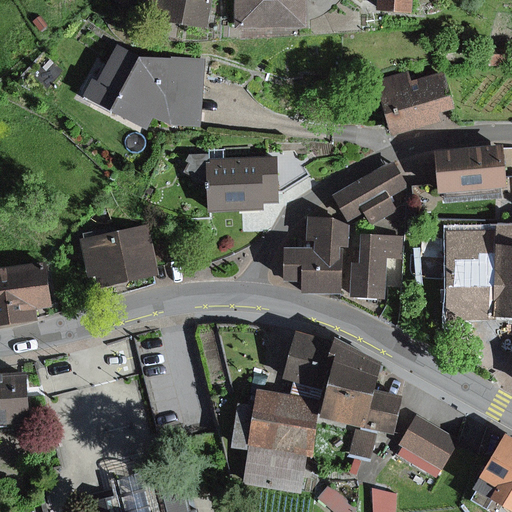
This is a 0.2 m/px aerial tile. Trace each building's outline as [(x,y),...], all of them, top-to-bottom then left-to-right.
[(147,0),(146,10),(166,13),(165,23),(207,29),(211,0),(147,0)] [(304,0),(236,0),(237,29),(304,28),(304,0)] [(411,0),(379,0),(379,12),(411,13),(411,0)] [(116,47),(84,96),(145,126),(152,114),(200,117),(202,61),(142,59),(116,47)] [(504,48),(488,48),(488,65),(504,65),(504,48)] [(404,74),(377,82),(391,133),(437,121),(435,111),(452,107),(443,75),(407,84),(404,74)] [(503,148),(436,154),(439,192),(507,186),(503,148)] [(266,162),(208,165),(210,213),(268,210),(266,162)] [(391,165),(338,198),(350,218),(363,210),(372,224),(397,209),(390,196),(405,187),(391,165)] [(316,252),(287,252),(286,280),(303,280),(303,294),(338,295),(339,249),(347,249),(348,223),(308,222),(307,242),(316,242),(316,252)] [(496,235),(449,235),(449,316),(511,316),(511,228),(496,229),(496,235)] [(145,231),(83,245),(92,288),(154,275),(145,231)] [(362,267),(351,267),(350,298),(358,298),(358,307),(376,307),(376,298),(384,299),(385,261),(405,262),(405,240),(363,239),(362,267)] [(45,271),(0,275),(0,323),(33,319),(32,308),(50,306),(45,271)] [(337,349),(328,343),(296,333),(283,380),(319,388),(330,364),(339,367),(344,350),(337,349)] [(381,366),(328,340),(328,343),(337,349),(344,350),(339,367),(329,413),(362,420),(380,424),(397,428),(398,398),(372,390),(381,366)] [(37,376),(0,379),(0,421),(41,418),(37,376)] [(318,401),(255,392),(247,446),(310,455),(318,401)] [(457,442),(418,417),(400,445),(406,449),(402,455),(435,476),(457,442)] [(361,426),(356,425),(351,450),(374,455),(380,424),(362,420),(361,426)] [(511,511),(511,438),(501,433),(468,489),(508,511),(511,511)] [(97,511),(213,511),(211,505),(199,508),(191,477),(160,484),(156,469),(117,478),(121,494),(94,501),(97,511)] [(324,489),(315,500),(331,511),(353,511),(354,511),(324,489)] [(395,511),(397,494),(374,489),(374,511),(395,511)]
